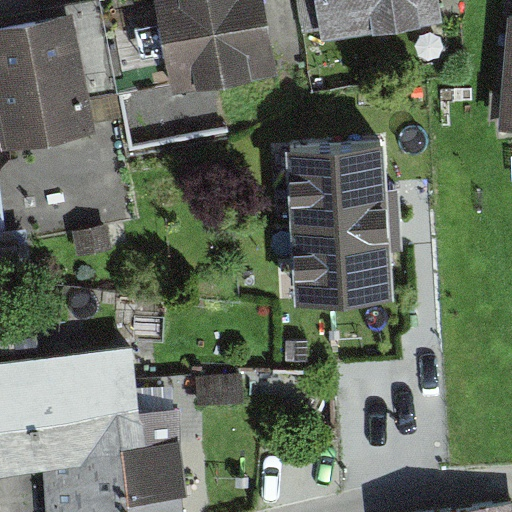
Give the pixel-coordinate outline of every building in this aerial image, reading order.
[(137,0),(54,0),(0,10),(0,73),(10,130),(95,114),(89,84),(151,72),(137,0)] [(137,0),(151,72),(274,49),(264,0),(137,0)] [(302,0),(304,17),(438,2),(438,0),(302,0)] [(511,21),(509,21),(501,132),(511,132),(511,21)] [(393,129),(293,134),(303,322),(403,317),(393,129)] [(139,341),(63,345),(64,364),(68,440),(144,437),(142,396),(139,341)] [(0,443),(58,441),(68,440),(64,364),(37,366),(37,351),(0,353),(0,443)] [(244,364),(201,367),(203,391),(246,388),(244,364)] [(58,441),(60,511),(180,511),(175,394),(142,396),(144,437),(68,440),(58,441)]
